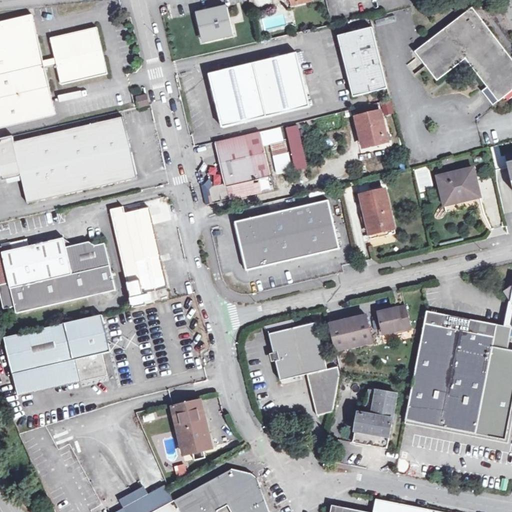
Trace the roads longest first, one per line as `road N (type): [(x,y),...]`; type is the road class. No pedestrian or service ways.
road 1 (unclassified): [(217,312),(241,413),(285,464),(506,511)]
road 2 (unclassified): [(139,0),(217,312)]
road 3 (unclassified): [(511,252),(217,312)]
